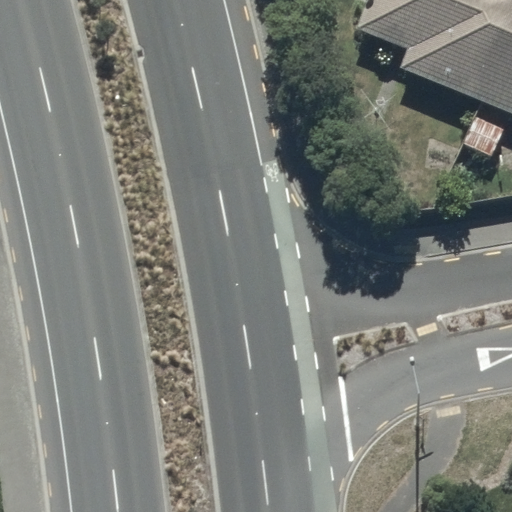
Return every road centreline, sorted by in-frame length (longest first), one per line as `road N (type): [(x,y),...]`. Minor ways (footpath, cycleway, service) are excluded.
road 1 (trunk): [(118,511),(100,373),(22,0)]
road 2 (trunk): [(177,0),(249,362)]
road 3 (residential): [(249,362),(511,319)]
road 4 (trunk): [(249,362),(268,511)]
